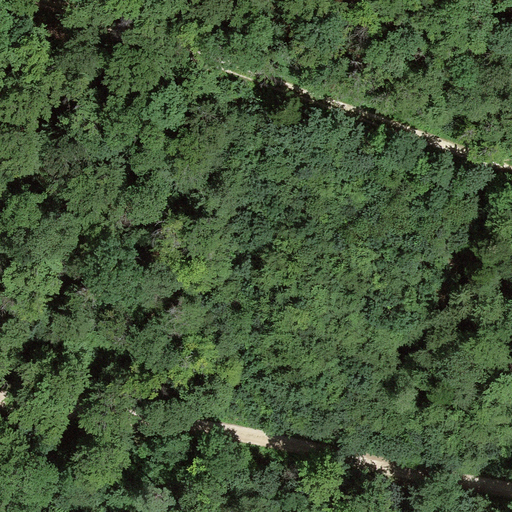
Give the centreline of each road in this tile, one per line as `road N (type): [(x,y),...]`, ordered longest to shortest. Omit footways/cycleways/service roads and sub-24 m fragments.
road 1 (track): [(511,490),(239,431),(0,396)]
road 2 (track): [(511,165),(64,0)]
